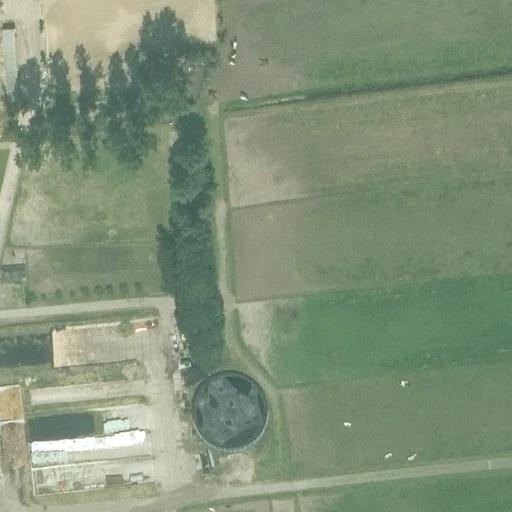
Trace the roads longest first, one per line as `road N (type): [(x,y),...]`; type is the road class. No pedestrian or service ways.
road 1 (track): [(281,486),(272,396),(227,333),(217,101)]
road 2 (track): [(229,492),(511,461)]
